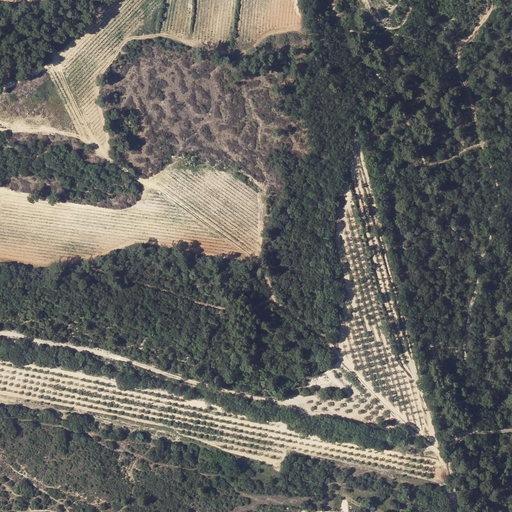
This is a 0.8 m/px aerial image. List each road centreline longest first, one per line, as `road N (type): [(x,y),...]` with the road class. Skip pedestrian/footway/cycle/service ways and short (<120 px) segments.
road 1 (track): [(453,500),(440,455),(279,303),(253,256),(81,138),(0,129)]
road 2 (track): [(0,333),(380,427),(401,420)]
road 3 (track): [(0,84),(48,59),(52,27),(68,0)]
